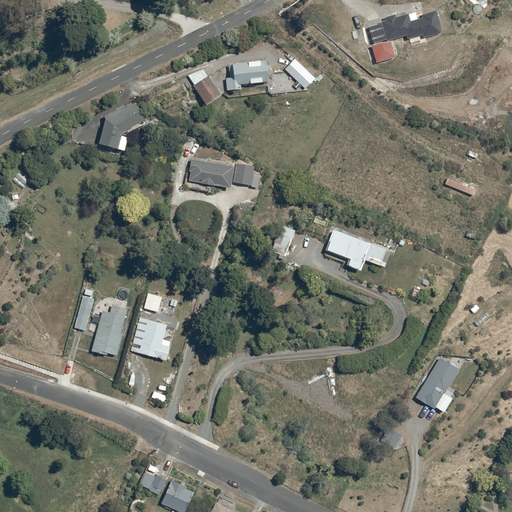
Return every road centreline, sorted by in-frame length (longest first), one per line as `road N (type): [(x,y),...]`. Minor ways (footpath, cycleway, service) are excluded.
road 1 (residential): [(316,511),(154,428),(0,375)]
road 2 (residential): [(0,137),(270,0)]
